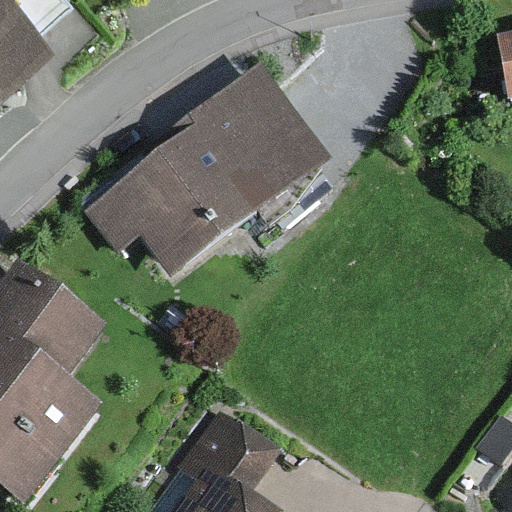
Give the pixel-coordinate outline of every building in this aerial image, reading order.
[(26,0),(0,0),(0,68),(50,28),(26,0)] [(511,42),(503,44),(511,94),(511,42)] [(291,192),(223,106),(88,212),(118,250),(141,231),(179,280),(291,192)] [(109,334),(20,266),(0,291),(0,485),(33,511),(107,414),(70,386),(109,334)] [(295,511),(316,482),(257,442),(210,511),(295,511)]
